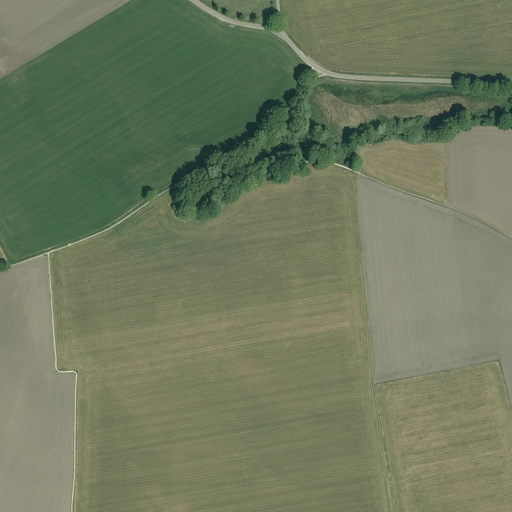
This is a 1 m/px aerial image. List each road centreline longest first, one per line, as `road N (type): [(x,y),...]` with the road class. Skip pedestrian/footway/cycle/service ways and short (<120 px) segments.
road 1 (unclassified): [(511,86),(329,74),(280,34)]
road 2 (track): [(511,238),(326,163)]
